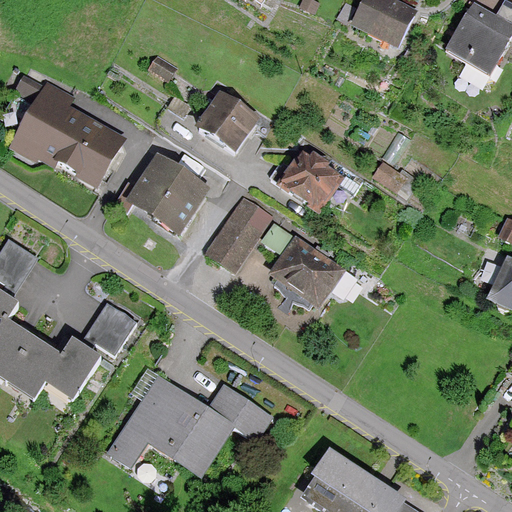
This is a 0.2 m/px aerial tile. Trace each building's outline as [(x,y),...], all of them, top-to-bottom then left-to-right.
[(242,0),(264,15),(274,0),(242,0)] [(361,1),(342,35),(395,63),(413,28),(361,1)] [(511,34),(469,7),(436,58),(488,91),(511,54),(511,34)] [(123,136),(46,90),(8,150),(85,196),(123,136)] [(210,104),(183,148),(226,174),(253,130),(210,104)] [(277,192),(315,214),(333,184),(295,161),(277,192)] [(151,162),(124,203),(173,234),(199,192),(151,162)] [(372,182),(395,195),(403,181),(381,168),(372,182)] [(243,198),(204,263),(235,282),(274,217),(243,198)] [(13,242),(0,262),(0,286),(19,299),(43,262),(13,242)] [(268,281),(311,308),(335,271),(292,244),(268,281)] [(511,266),(499,262),(482,307),(511,318),(511,266)] [(14,310),(0,301),(0,379),(35,401),(45,386),(74,405),(100,363),(73,347),(63,362),(4,326),(14,310)] [(113,307),(86,350),(114,367),(140,324),(113,307)] [(209,416),(150,376),(136,396),(147,404),(112,455),(131,469),(148,444),(199,479),(234,429),(255,443),(269,424),(225,394),(209,416)] [(405,511),(411,503),(326,451),(293,505),(304,511),(405,511)]
